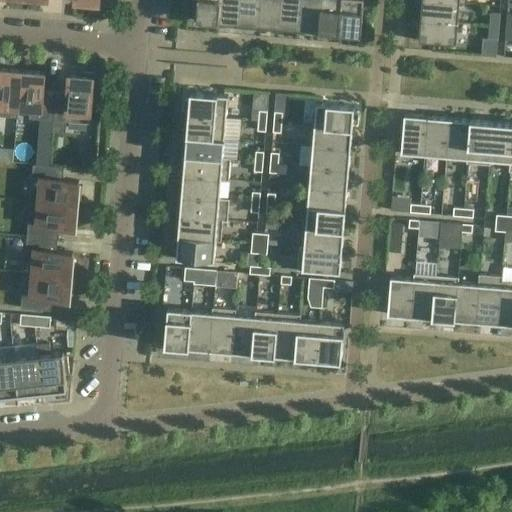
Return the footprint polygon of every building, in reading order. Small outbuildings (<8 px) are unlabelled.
[(198,0),(196,21),(217,23),(219,0),(198,0)] [(219,0),(217,23),(238,25),(239,0),(219,0)] [(239,0),(238,25),(258,27),(260,0),(239,0)] [(260,0),(258,27),(278,28),(280,0),(260,0)] [(280,0),(278,28),(299,30),(301,0),(280,0)] [(301,0),(299,30),(319,32),(321,0),(301,0)] [(321,0),(319,32),(339,34),(342,0),(321,0)] [(363,0),(342,0),(339,34),(361,35),(363,0)] [(429,0),(421,0),(420,20),(458,23),(459,4),(459,3),(429,0)] [(498,26),(500,13),(490,12),(489,26),(498,26)] [(458,23),(420,20),(418,41),(456,44),(458,23)] [(498,26),(489,26),(488,39),(497,39),(498,26)] [(6,107),(18,108),(21,70),(0,68),(0,116),(5,116),(6,107)] [(29,119),(53,121),(55,95),(43,94),(45,72),(21,70),(18,108),(30,109),(29,119)] [(67,96),(55,95),(53,121),(65,122),(66,112),(90,114),(90,110),(94,110),(95,100),(91,100),(94,73),(80,72),(79,75),(69,75),(67,96)] [(188,115),(226,118),(228,95),(190,92),(190,99),(185,99),(184,108),(189,109),(188,115)] [(358,113),(354,113),(354,106),(316,103),(314,125),(352,129),(353,122),(358,123),(358,113)] [(259,111),(258,121),(266,121),(267,111),(259,111)] [(274,112),(274,122),(282,122),(283,112),(274,112)] [(401,152),(425,154),(428,116),(404,114),(401,152)] [(225,138),(226,118),(188,115),(187,135),(225,138)] [(249,153),(250,137),(239,137),(240,116),(228,116),(227,152),(249,153)] [(449,118),(428,116),(425,154),(446,156),(449,118)] [(446,156),(467,158),(468,158),(471,120),(449,118),(446,156)] [(93,128),(92,119),(70,120),(71,130),(93,128)] [(492,122),(471,120),(468,158),(467,158),(466,163),(490,165),(490,160),(489,160),(492,122)] [(265,131),(266,121),(258,121),(257,131),(265,131)] [(274,122),(273,132),(281,133),(282,122),(274,122)] [(511,162),(511,146),(511,123),(492,122),(489,160),(490,160),(510,162),(511,162)] [(351,149),(352,129),(314,125),(313,145),(351,149)] [(225,138),(187,135),(185,155),(230,159),(230,158),(223,158),(225,138)] [(349,169),(351,149),(313,145),(311,166),(349,169)] [(263,162),(264,152),(256,151),(255,161),(263,162)] [(270,162),(278,163),(279,153),(271,152),(270,162)] [(230,159),(185,155),(183,176),(228,179),(230,159)] [(262,172),(263,162),(255,161),(254,171),(262,172)] [(277,173),(278,163),(270,162),(269,172),(277,173)] [(41,178),(40,201),(77,204),(77,201),(81,201),(82,185),(79,185),(79,181),(57,179),(58,166),(33,164),(32,177),(41,178)] [(347,190),(349,169),(311,166),(309,186),(347,190)] [(228,179),(183,176),(181,196),(229,200),(229,199),(220,198),(221,180),(228,180),(228,179)] [(345,210),(347,190),(309,186),(307,206),(345,210)] [(252,192),(251,202),(260,203),(260,192),(252,192)] [(268,193),(267,203),(275,204),(276,194),(268,193)] [(229,200),(181,196),(180,216),(227,220),(229,200)] [(27,236),(52,238),(53,226),(75,228),(77,204),(40,201),(39,213),(29,212),(27,236)] [(259,213),(260,203),(251,202),(251,212),(259,213)] [(267,203),(266,213),(274,214),(275,204),(267,203)] [(420,213),(420,205),(410,204),(410,212),(420,213)] [(431,205),(420,205),(420,213),(430,214),(431,205)] [(344,230),(345,210),(307,206),(306,227),(344,230)] [(453,216),(463,216),(464,208),(453,207),(453,216)] [(474,209),(464,208),(463,216),(473,217),(474,209)] [(506,224),(506,215),(496,215),(496,223),(506,224)] [(227,220),(180,216),(178,237),(221,240),(222,221),(227,221),(227,220)] [(408,227),(418,228),(419,220),(409,219),(408,227)] [(429,221),(419,220),(418,228),(429,229),(429,221)] [(452,231),(462,232),(462,224),(452,223),(452,231)] [(505,232),(506,224),(496,223),(495,231),(505,232)] [(462,224),(462,232),(472,233),(472,224),(462,224)] [(342,251),(344,230),(306,227),(304,246),(299,246),(299,247),(342,251)] [(252,233),(252,243),(260,243),(260,233),(252,233)] [(269,234),(260,233),(260,243),(268,244),(269,234)] [(52,238),(27,236),(25,260),(34,261),(33,273),(71,276),(73,252),(51,250),(52,238)] [(221,240),(178,237),(176,259),(214,262),(216,241),(221,241),(221,240)] [(260,243),(252,243),(251,253),(259,253),(260,243)] [(268,244),(260,243),(259,253),(267,254),(268,244)] [(340,273),(342,251),(299,247),(297,269),(340,273)] [(250,274),(260,275),(260,266),(250,266),(250,274)] [(270,267),(260,266),(260,275),(270,275),(270,267)] [(184,275),(194,276),(195,268),(185,267),(184,275)] [(205,269),(195,268),(194,276),(204,277),(205,269)] [(238,272),(228,271),(227,279),(237,280),(238,272)] [(71,279),(71,276),(33,273),(32,296),(22,295),(21,308),(46,310),(47,297),(69,299),(69,295),(73,295),(74,280),(71,279)] [(414,278),(411,316),(433,318),(436,275),(414,274),(413,278),(414,278)] [(479,284),(476,322),(497,324),(501,281),(502,281),(502,276),(479,274),(478,284),(479,284)] [(291,276),(281,275),(281,283),(291,284),(291,276)] [(436,275),(433,318),(454,320),(457,282),(458,282),(459,277),(436,275)] [(414,278),(413,278),(391,276),(388,314),(411,316),(414,278)] [(313,286),(323,287),(324,279),(314,278),(313,286)] [(334,280),(324,279),(323,287),(334,288),(334,280)] [(501,281),(497,324),(511,324),(511,281),(502,281),(501,281)] [(457,282),(454,320),(476,322),(479,284),(478,284),(458,282),(457,282)] [(191,310),(188,349),(210,350),(213,308),(212,307),(212,312),(191,310)] [(181,348),(188,349),(191,310),(168,308),(165,347),(172,347),(171,352),(180,353),(181,348)] [(210,350),(231,352),(235,309),(213,308),(210,350)] [(235,309),(231,352),(253,354),(256,311),(255,311),(255,316),(235,314),(236,309),(235,309)] [(253,354),(274,356),(278,313),(256,311),(253,354)] [(278,313),(274,356),(296,358),(299,315),(278,313)] [(35,326),(36,315),(21,314),(20,325),(35,326)] [(51,316),(36,315),(35,326),(50,327),(51,316)] [(296,358),(317,359),(321,321),(300,320),(300,315),(299,315),(296,358)] [(321,321),(317,359),(341,361),(344,323),(321,321)] [(37,343),(39,355),(37,355),(41,393),(67,390),(65,374),(69,374),(67,356),(63,356),(63,352),(51,353),(50,342),(37,343)] [(41,393),(37,355),(14,357),(18,395),(41,393)] [(0,397),(18,395),(14,357),(0,358),(0,397)]
